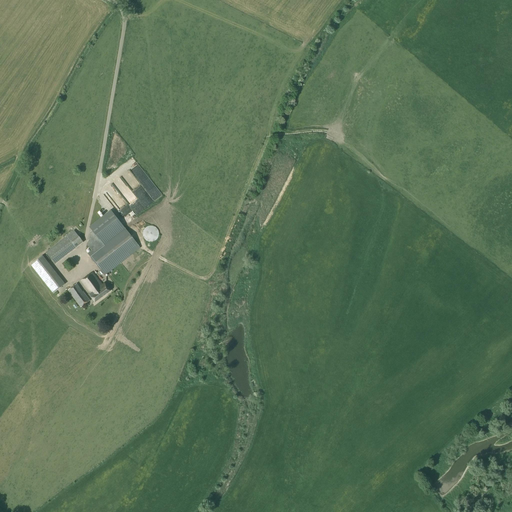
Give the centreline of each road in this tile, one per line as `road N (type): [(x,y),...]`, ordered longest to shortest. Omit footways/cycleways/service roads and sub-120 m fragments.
road 1 (track): [(341,140),(325,130),(266,137),(199,298)]
road 2 (track): [(511,271),(341,140),(327,169)]
road 3 (track): [(203,278),(145,249),(95,190)]
